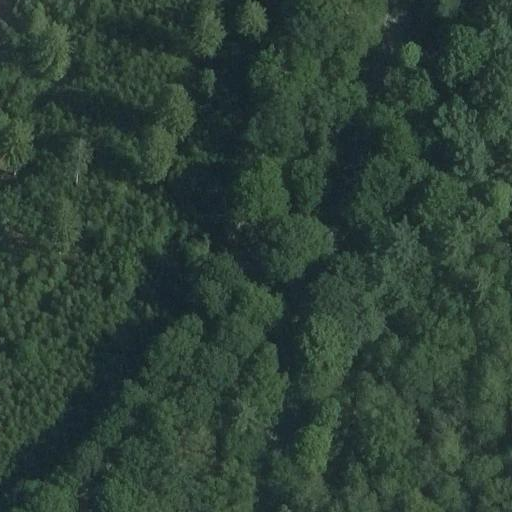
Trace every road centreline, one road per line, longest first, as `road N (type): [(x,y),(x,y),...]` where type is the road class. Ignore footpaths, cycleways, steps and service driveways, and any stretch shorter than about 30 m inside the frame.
road 1 (track): [(32,511),(157,386),(187,344),(269,153),(321,0)]
road 2 (tertiary): [(260,511),(400,0)]
road 3 (track): [(511,88),(333,0)]
